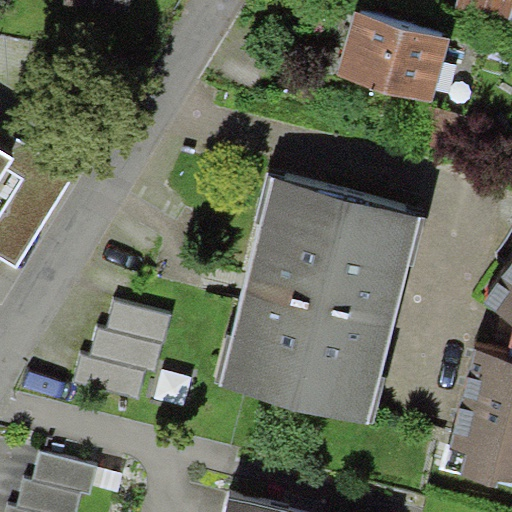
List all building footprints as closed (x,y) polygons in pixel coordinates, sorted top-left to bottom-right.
[(450,25),(364,0),(353,0),(336,60),(431,88),(450,25)] [(471,112),(425,99),(415,132),(461,145),(471,112)] [(11,135),(1,151),(13,158),(7,168),(22,177),(0,212),(0,258),(17,269),(75,174),(11,135)] [(0,150),(0,179),(7,168),(13,158),(1,151),(0,150)] [(424,200),(279,160),(223,362),(368,402),(424,200)] [(511,325),(508,343),(475,335),(446,450),(494,462),(498,448),(511,450),(511,248),(486,283),(511,301),(511,325)] [(113,297),(105,328),(161,342),(165,343),(173,312),(113,297)] [(96,325),(89,353),(145,368),(154,370),(161,342),(105,328),(96,325)] [(79,350),(71,381),(137,398),(145,368),(89,353),(79,350)] [(39,447),(32,477),(81,490),(89,492),(96,462),(39,447)] [(24,475),(16,504),(46,511),(75,511),(81,490),(32,477),(24,475)] [(344,511),(226,482),(218,511),(344,511)] [(8,502),(5,511),(46,511),(16,504),(8,502)]
